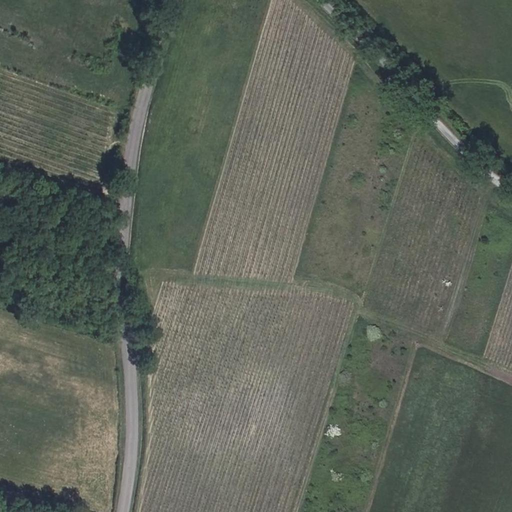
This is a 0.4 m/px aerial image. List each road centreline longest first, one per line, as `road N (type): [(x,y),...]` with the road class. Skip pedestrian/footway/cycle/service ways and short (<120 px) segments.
road 1 (unclassified): [(125,511),(134,401),(125,235),(133,152),(173,0)]
road 2 (unclassified): [(323,0),(483,169),(511,186)]
